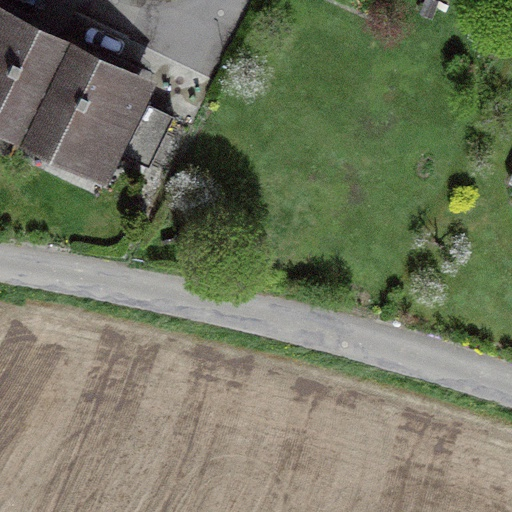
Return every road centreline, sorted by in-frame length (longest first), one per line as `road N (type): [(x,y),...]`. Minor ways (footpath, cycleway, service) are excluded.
road 1 (residential): [(511,383),(141,281),(0,256)]
road 2 (residential): [(65,0),(145,44),(208,59),(243,32),(256,0)]
